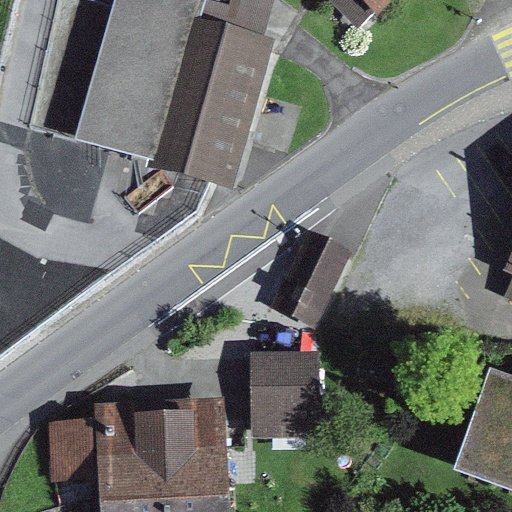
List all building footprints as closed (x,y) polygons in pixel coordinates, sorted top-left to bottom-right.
[(121,0),(87,120),(249,166),(292,14),(242,0),(121,0)] [(364,0),(373,9),(383,0),(364,0)] [(311,237),(273,309),(310,328),(349,256),(311,237)] [(317,359),(255,357),(252,421),(315,424),(317,359)] [(511,392),(489,383),(456,482),(511,500),(511,392)] [(221,414),(102,418),(105,511),(224,507),(221,414)]
